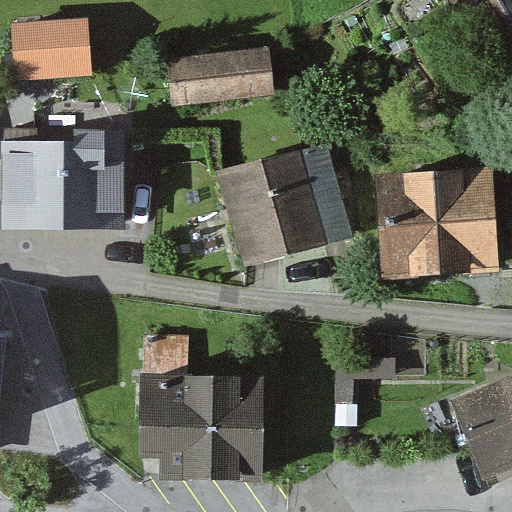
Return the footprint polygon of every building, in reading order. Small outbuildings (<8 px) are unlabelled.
[(511,0),(483,0),(511,49),(511,0)] [(90,24),(11,29),(14,87),(93,81),(90,24)] [(270,52),(164,64),(169,115),(276,103),(270,52)] [(104,133),(2,133),(2,237),(129,236),(129,164),(104,164),(104,133)] [(325,148),(217,177),(243,272),(351,243),(325,148)] [(485,175),(369,183),(377,288),(493,280),(485,175)] [(511,379),(449,409),(488,492),(511,480),(511,379)] [(260,381),(134,383),(135,461),(159,461),(159,490),(262,489),(260,381)]
